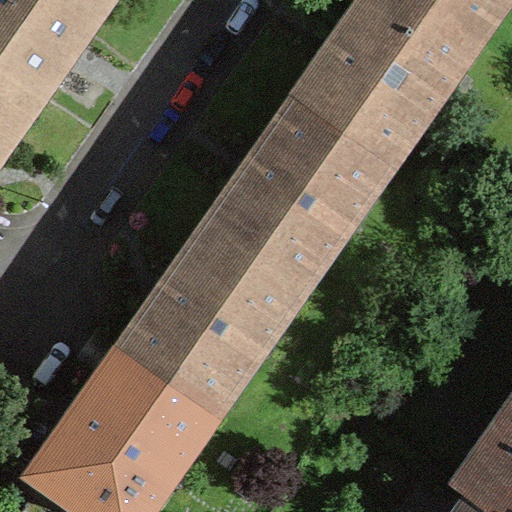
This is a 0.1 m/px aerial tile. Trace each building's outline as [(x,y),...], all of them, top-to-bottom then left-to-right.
[(0,0),(0,63),(39,91),(86,24),(103,0),(0,0)] [(359,0),(329,44),(295,93),(390,160),(478,36),(426,0),(359,0)] [(511,0),(426,0),(478,36),(503,0),(511,0)] [(0,146),(39,91),(0,63),(0,146)] [(303,284),(390,160),(295,93),(252,153),(207,217),(303,284)] [(215,409),(303,284),(207,217),(150,297),(120,341),(215,409)] [(31,468),(94,511),(142,511),(215,409),(120,341),(65,419),(31,468)] [(511,511),(511,411),(480,457),(485,461),(466,487),(472,491),(501,511),(511,511)] [(501,511),(472,491),(457,511),(501,511)]
